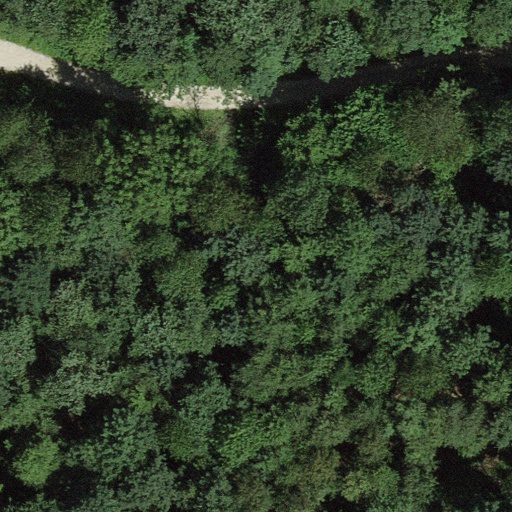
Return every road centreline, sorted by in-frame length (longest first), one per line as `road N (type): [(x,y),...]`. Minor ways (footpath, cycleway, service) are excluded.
road 1 (track): [(511,40),(275,100),(90,85),(0,58)]
road 2 (track): [(59,511),(30,368),(0,292)]
